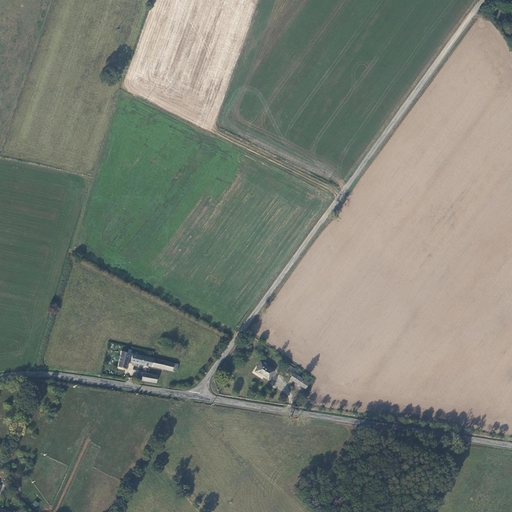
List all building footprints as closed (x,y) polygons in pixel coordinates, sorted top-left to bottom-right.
[(150,366),(152,359),(121,351),(117,366),(127,369),(129,361),(150,366)] [(150,366),(175,373),(178,365),(152,359),(150,366)] [(268,381),(275,371),(261,362),(255,372),(268,381)] [(138,380),(145,382),(147,375),(139,373),(138,380)] [(309,384),(294,374),(291,379),(305,389),(309,384)] [(147,375),(145,382),(155,384),(157,377),(147,375)]
